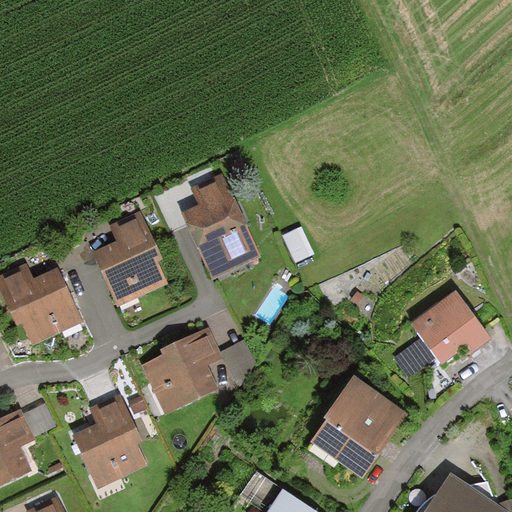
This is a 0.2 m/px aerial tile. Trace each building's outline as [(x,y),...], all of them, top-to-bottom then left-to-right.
[(224,173),(192,187),(201,206),(182,215),(213,279),(263,256),(224,173)] [(118,243),(95,254),(118,304),(166,281),(158,264),(164,261),(140,211),(110,226),(118,243)] [(28,265),(0,278),(0,289),(18,327),(25,323),(34,344),(82,321),(58,271),(36,282),(28,265)] [(454,294),(414,326),(443,366),(464,351),(471,358),(492,342),(454,294)] [(164,357),(145,365),(169,416),(220,392),(207,364),(223,357),(211,330),(162,353),(164,357)] [(246,341),(223,353),(237,381),(260,369),(246,341)] [(407,414),(358,379),(311,445),(361,480),(407,414)] [(121,395),(91,409),(99,427),(75,438),(98,490),(151,466),(142,448),(146,446),(133,417),(150,410),(143,395),(125,403),(121,395)] [(47,405),(27,415),(39,438),(58,428),(47,405)] [(27,415),(24,408),(0,420),(0,487),(33,471),(21,447),(39,438),(27,415)] [(499,504),(450,472),(423,511),(508,511),(509,510),(499,504)] [(65,511),(54,487),(23,502),(27,511),(65,511)] [(314,511),(282,491),(268,511),(314,511)] [(508,511),(511,511),(511,499),(499,504),(509,510),(508,511)]
